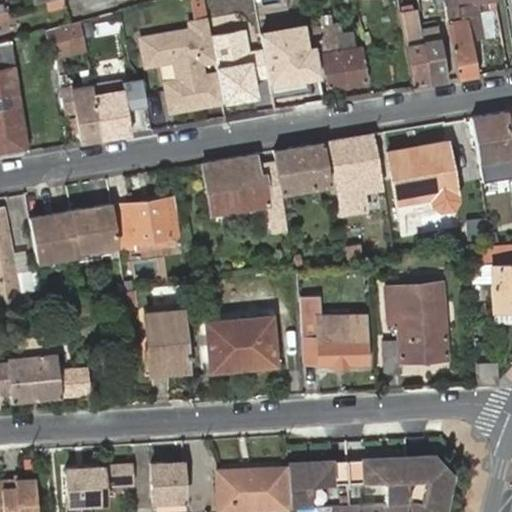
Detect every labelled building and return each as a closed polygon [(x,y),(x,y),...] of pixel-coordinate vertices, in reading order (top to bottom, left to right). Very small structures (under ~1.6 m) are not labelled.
[(185,26),(136,34),(142,66),(171,61),(174,78),(162,80),(168,112),(222,102),(209,34),(203,0),(188,0),(192,17),(184,19),(185,26)] [(490,0),(444,0),(446,8),(462,5),(475,3),(490,0)] [(477,11),(498,7),(496,0),(490,0),(475,3),(477,11)] [(457,78),(479,74),(472,37),(468,18),(463,18),(462,5),(446,8),(457,78)] [(448,80),(437,26),(419,29),(416,9),(400,11),(412,86),(448,80)] [(0,12),(0,22),(8,21),(7,11),(0,12)] [(482,15),(468,18),(472,37),(486,35),(482,15)] [(327,36),(325,26),(324,17),(315,18),(316,27),(312,28),(314,44),(318,63),(321,62),(325,85),(364,79),(359,46),(335,50),(333,35),(327,36)] [(84,32),(82,20),(70,22),(46,29),(50,56),(86,48),(84,32)] [(261,48),(250,50),(255,78),(268,76),(271,93),(308,86),(307,80),(321,78),(318,63),(314,44),(306,45),(302,21),(258,30),(261,48)] [(343,23),(326,26),(327,36),(333,35),(344,33),(343,23)] [(244,27),(209,34),(222,102),(257,95),(255,78),(250,50),(244,27)] [(355,31),(344,33),(333,35),(335,50),(359,46),(355,31)] [(12,66),(7,39),(0,41),(0,58),(2,68),(12,66)] [(0,154),(27,151),(22,125),(14,76),(12,66),(2,68),(0,68),(0,154)] [(140,78),(93,85),(101,139),(130,134),(126,109),(145,106),(141,79),(140,78)] [(101,139),(93,85),(71,88),(63,91),(66,116),(76,115),(81,142),(101,139)] [(511,109),(470,116),(477,161),(511,155),(511,109)] [(373,186),(381,185),(372,132),(329,140),(342,213),(368,209),(365,190),(373,188),(373,186)] [(329,183),(322,141),(273,149),(278,185),(280,192),(329,183)] [(395,199),(453,190),(446,141),(388,151),(395,199)] [(231,209),(232,213),(240,212),(239,207),(267,202),(274,232),(286,230),(280,192),(278,185),(265,187),(263,177),(259,178),(255,153),(223,158),(231,209)] [(223,158),(202,161),(210,212),(231,209),(223,158)] [(168,240),(161,197),(113,206),(120,248),(168,240)] [(117,245),(111,202),(69,208),(75,248),(95,245),(100,248),(117,245)] [(0,208),(0,302),(16,301),(1,208),(0,208)] [(75,248),(69,208),(28,215),(35,258),(76,252),(75,248)] [(364,244),(347,247),(349,256),(364,253),(364,244)] [(511,244),(468,247),(469,261),(511,260),(511,244)] [(511,265),(488,267),(493,325),(511,323),(511,265)] [(445,357),(440,290),(406,292),(405,284),(386,286),(388,320),(395,320),(397,339),(381,340),(384,372),(399,371),(398,361),(445,357)] [(137,305),(135,286),(120,288),(122,306),(137,305)] [(92,294),(60,298),(62,314),(95,309),(92,294)] [(367,361),(364,313),(319,315),(318,294),(299,296),(303,364),(334,362),(334,369),(347,368),(347,362),(367,361)] [(168,370),(189,367),(183,308),(143,313),(148,367),(167,365),(168,370)] [(205,321),(208,372),(280,368),(276,317),(205,321)] [(10,399),(70,395),(68,369),(57,369),(56,333),(22,335),(22,352),(8,353),(10,399)] [(476,384),(497,383),(495,360),(475,362),(476,384)] [(68,369),(70,395),(87,395),(85,367),(68,369)] [(437,458),(366,460),(366,482),(389,482),(389,506),(410,505),(410,481),(428,481),(423,507),(439,510),(445,511),(453,473),(437,458)] [(366,460),(348,461),(348,483),(366,482),(366,460)] [(217,464),(217,470),(287,467),(287,462),(287,461),(217,464)] [(330,461),(287,462),(287,467),(289,508),(309,507),(308,484),(330,483),(330,461)] [(348,461),(330,461),(330,483),(348,483),(348,461)] [(157,511),(160,511),(186,510),(183,462),(149,465),(152,500),(156,499),(157,511)] [(65,468),(67,505),(106,503),(104,482),(136,481),(135,464),(65,468)] [(219,511),(289,508),(287,467),(217,470),(219,511)] [(35,511),(33,479),(0,480),(0,511),(35,511)]
